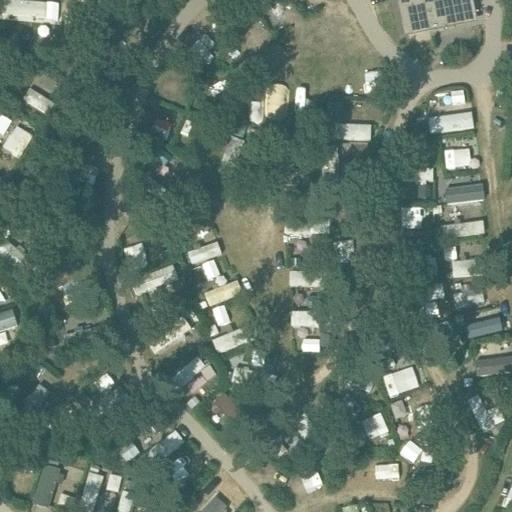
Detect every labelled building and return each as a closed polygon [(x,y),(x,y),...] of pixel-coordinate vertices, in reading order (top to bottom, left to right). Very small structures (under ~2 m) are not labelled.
[(399,0),(404,23),(432,18),(434,29),(463,24),(458,0),(399,0)] [(48,114),(56,104),(31,87),(24,98),(48,114)] [(251,99),(246,117),(266,123),(271,104),(251,99)] [(431,134),(475,126),(472,111),(428,118),(431,134)] [(17,122),(4,146),(19,154),(32,131),(17,122)] [(326,139),(372,140),(372,125),(327,124),(326,139)] [(232,137),(243,141),(247,128),(236,125),(232,137)] [(415,137),(427,136),(425,126),(414,127),(415,137)] [(301,132),(293,132),(293,140),(301,140),(301,132)] [(347,187),(348,160),(338,159),(339,146),(323,145),(322,186),(347,187)] [(465,149),(445,150),(446,168),(466,167),(465,149)] [(448,204),(485,202),(484,185),(447,187),(448,204)] [(432,188),(420,188),(420,202),(432,202),(432,188)] [(404,209),(405,228),(427,227),(427,208),(404,209)] [(484,220),(442,226),(444,239),(486,233),(484,220)] [(12,232),(26,231),(25,222),(11,223),(12,232)] [(25,251),(38,261),(45,253),(32,243),(25,251)] [(142,243),(124,249),(131,271),(149,266),(142,243)] [(189,250),(192,261),(222,255),(219,243),(189,250)] [(12,246),(4,254),(17,267),(24,260),(12,246)] [(466,271),(491,272),(492,261),(466,260),(466,271)] [(209,280),(221,276),(215,261),(204,265),(209,280)] [(144,290),(179,282),(175,267),(140,275),(144,290)] [(327,285),(327,271),(290,273),(290,287),(327,285)] [(459,309),(486,300),(480,281),(452,290),(459,309)] [(206,291),(209,304),(243,294),(239,282),(206,291)] [(64,296),(79,297),(80,287),(64,286),(64,296)] [(438,316),(449,314),(447,303),(436,305),(438,316)] [(191,307),(183,313),(196,331),(204,325),(191,307)] [(224,307),(213,312),(220,327),(231,323),(224,307)] [(13,309),(0,313),(0,332),(19,327),(13,309)] [(291,326),(311,326),(311,313),(291,313),(291,326)] [(456,319),(458,329),(465,328),(464,318),(456,319)] [(499,318),(465,327),(469,340),(503,331),(499,318)] [(104,326),(66,332),(69,348),(107,342),(104,326)] [(454,326),(435,334),(444,356),(463,348),(454,326)] [(246,328),(213,340),(219,354),(251,341),(246,328)] [(48,342),(50,349),(56,347),(54,340),(48,342)] [(511,373),(511,357),(475,360),(476,376),(511,373)] [(224,366),(229,375),(236,371),(231,362),(224,366)] [(406,372),(413,386),(423,380),(416,367),(406,372)] [(391,395),(411,387),(405,371),(385,380),(391,395)] [(238,389),(272,390),(273,375),(239,374),(238,389)] [(95,386),(101,395),(110,388),(104,379),(95,386)] [(474,388),(473,380),(464,381),(465,389),(474,388)] [(231,421),(242,410),(223,394),(213,405),(231,421)] [(479,423),(494,416),(486,396),(470,402),(479,423)] [(408,436),(427,429),(420,410),(412,413),(408,402),(397,406),(408,436)] [(382,413),(363,420),(370,440),(389,433),(382,413)] [(176,430),(142,458),(152,470),(185,442),(176,430)] [(449,443),(453,455),(463,452),(459,440),(449,443)] [(413,462),(422,449),(409,441),(401,454),(413,462)] [(368,481),(400,479),(399,463),(367,466),(368,481)] [(42,467),(35,505),(53,508),(60,470),(42,467)] [(77,511),(93,511),(105,476),(90,472),(77,511)] [(129,511),(135,494),(125,491),(118,511),(129,511)]
